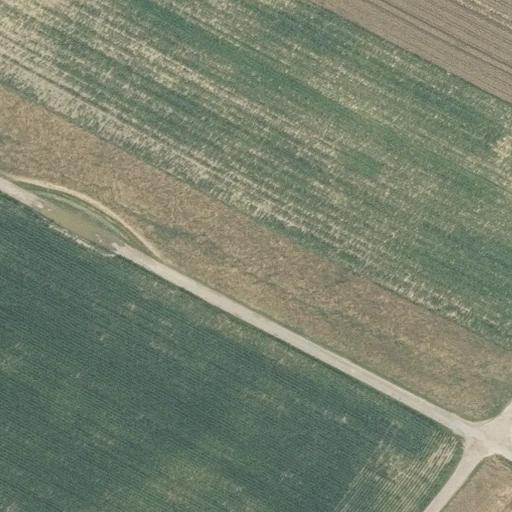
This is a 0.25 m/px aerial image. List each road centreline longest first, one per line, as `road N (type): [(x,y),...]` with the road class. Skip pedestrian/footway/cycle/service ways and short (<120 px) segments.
road 1 (track): [(511,452),(0,182)]
road 2 (track): [(511,413),(429,511)]
